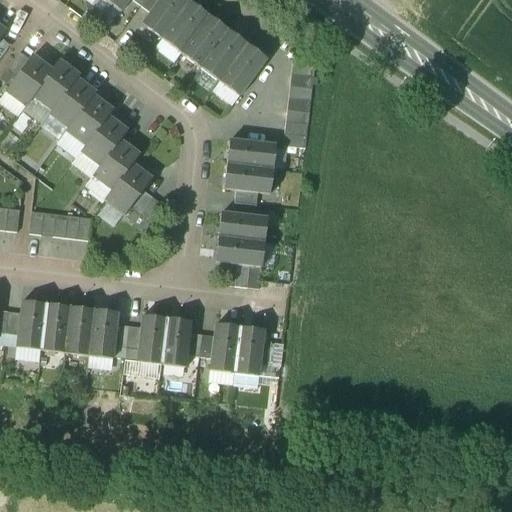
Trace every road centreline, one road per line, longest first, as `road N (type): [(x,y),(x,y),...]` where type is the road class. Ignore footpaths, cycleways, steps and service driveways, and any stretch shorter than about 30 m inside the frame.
road 1 (track): [(0,478),(228,511)]
road 2 (secondary): [(511,131),(330,0)]
road 3 (residential): [(22,0),(191,125)]
road 4 (residential): [(0,272),(172,296)]
road 5 (residential): [(191,125),(190,193),(172,296)]
road 6 (residential): [(191,125),(266,131),(281,46)]
